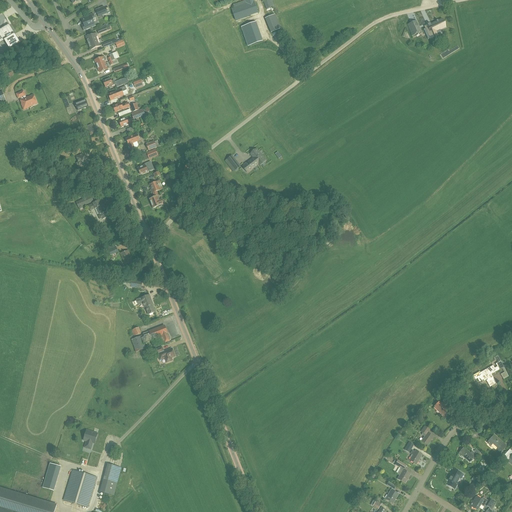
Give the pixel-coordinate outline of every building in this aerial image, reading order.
[(231,8),(235,21),(258,13),(253,0),(244,0),(246,3),(231,8)] [(265,0),(263,1),(270,18),(276,16),(274,10),(276,9),(271,0),(265,0)] [(97,14),(99,17),(103,16),(102,13),(106,11),(104,7),(100,8),(96,10),(97,14)] [(81,26),(83,31),(96,26),(94,21),(96,20),(93,14),(81,19),(83,25),(81,26)] [(442,19),(426,27),(426,28),(423,29),(425,33),(428,32),(430,38),(437,35),(436,32),(440,30),(440,29),(445,26),(442,19)] [(422,31),(418,22),(417,20),(408,25),(413,36),(420,33),(422,31)] [(9,24),(0,29),(0,43),(4,41),(9,49),(20,43),(9,24)] [(262,43),(255,24),(241,29),(247,48),(262,43)] [(97,31),(99,34),(107,31),(107,30),(111,29),(110,26),(106,27),(97,31)] [(86,38),(88,44),(97,40),(96,37),(97,36),(96,34),(97,34),(96,34),(86,38)] [(97,40),(88,44),(91,50),(101,46),(101,45),(100,43),(98,44),(97,40)] [(109,62),(112,61),(116,59),(114,53),(109,55),(110,57),(108,58),(109,62)] [(96,64),(97,66),(105,63),(104,61),(106,60),(105,57),(103,58),(103,57),(95,60),(95,61),(95,62),(95,64),(96,64)] [(105,63),(97,66),(98,69),(98,70),(99,72),(108,69),(107,69),(109,68),(108,65),(106,66),(105,63)] [(113,69),(114,73),(128,67),(127,64),(113,69)] [(116,84),(117,87),(128,83),(127,80),(122,82),(121,79),(115,82),(114,80),(111,81),(110,79),(103,81),(105,87),(108,86),(108,87),(116,84)] [(108,95),(111,101),(124,96),(121,89),(108,95)] [(20,101),(24,110),(29,108),(29,107),(37,104),(33,95),(26,98),(25,96),(23,91),(16,94),(18,99),(21,98),(22,100),(20,101)] [(75,104),(78,111),(81,110),(88,107),(86,100),(78,103),(77,103),(75,104)] [(113,106),(116,113),(125,109),(130,107),(130,106),(128,103),(122,106),(121,103),(113,106)] [(136,103),(130,106),(133,112),(139,110),(136,103)] [(131,114),(134,120),(145,115),(143,109),(131,114)] [(119,121),(121,127),(133,123),(131,119),(127,121),(126,118),(119,121)] [(128,145),(130,150),(135,149),(134,148),(138,147),(138,145),(137,142),(140,141),(137,134),(126,139),(128,145)] [(146,144),(149,151),(160,146),(158,140),(154,142),(154,141),(146,144)] [(146,153),(149,160),(158,156),(156,149),(146,153)] [(251,154),(254,158),(258,164),(264,159),(257,149),(251,154)] [(76,164),(78,168),(80,167),(88,164),(87,159),(85,160),(83,154),(76,157),(79,162),(76,164)] [(225,161),(229,166),(235,162),(231,156),(225,161)] [(254,158),(244,165),(249,171),(258,164),(254,158)] [(137,169),(140,175),(148,172),(154,169),(151,162),(145,164),(146,166),(137,169)] [(235,162),(229,166),(233,172),(239,167),(235,162)] [(149,184),(154,197),(155,197),(158,196),(159,196),(157,192),(163,189),(160,181),(149,184)] [(91,196),(77,202),(79,207),(79,209),(83,207),(82,206),(93,201),(91,196)] [(149,199),(153,208),(163,204),(161,200),(159,201),(158,196),(155,197),(154,197),(149,199)] [(102,219),(102,220),(107,218),(105,212),(107,211),(103,203),(106,202),(104,199),(98,201),(87,206),(90,211),(97,208),(100,215),(98,216),(100,220),(102,219)] [(108,250),(111,255),(118,252),(116,246),(115,244),(107,247),(108,249),(108,250)] [(128,263),(129,266),(134,264),(128,250),(121,254),(125,264),(128,263)] [(130,287),(141,289),(142,282),(131,280),(130,287)] [(146,308),(149,315),(155,312),(152,305),(153,305),(149,295),(136,300),(138,305),(141,304),(142,304),(143,307),(144,306),(145,308),(146,308)] [(167,327),(156,331),(158,337),(164,335),(166,342),(171,341),(167,327)] [(165,358),(166,363),(172,360),(171,358),(175,357),(172,349),(164,352),(162,347),(155,350),(156,354),(158,353),(160,360),(165,358)] [(486,378),(491,386),(497,383),(491,374),(498,370),(503,380),(508,377),(504,369),(507,367),(505,363),(502,364),(500,361),(501,361),(498,355),(493,358),(495,360),(496,360),(498,363),(496,364),(497,367),(495,368),(493,365),(480,373),(480,372),(473,376),(475,380),(477,379),(479,382),(486,378)] [(434,407),(445,418),(450,412),(445,407),(446,406),(443,403),(441,404),(439,402),(434,407)] [(421,441),(428,446),(434,436),(428,432),(428,433),(430,430),(425,426),(421,432),(426,435),(421,441)] [(82,429),(81,436),(83,437),(81,447),(81,446),(87,447),(86,448),(87,448),(89,438),(91,439),(93,432),(82,429)] [(495,452),(498,455),(506,446),(497,438),(495,439),(492,437),(487,443),(491,446),(493,444),(498,449),(495,452)] [(101,452),(104,442),(91,439),(90,443),(88,449),(101,452)] [(404,450),(409,453),(414,445),(409,442),(404,450)] [(459,453),(470,462),(476,455),(472,452),(470,453),(466,449),(463,447),(459,453)] [(474,451),(480,457),(483,455),(476,449),(474,451)] [(410,461),(416,464),(422,454),(416,450),(415,451),(412,450),(410,454),(413,455),(410,461)] [(98,461),(100,456),(84,452),(83,457),(98,461)] [(398,479),(405,483),(411,474),(404,470),(406,466),(398,460),(395,465),(401,469),(397,474),(400,476),(398,479)] [(50,463),(43,488),(53,490),(60,466),(50,463)] [(100,492),(112,495),(119,467),(107,464),(100,492)] [(448,485),(454,489),(457,485),(455,484),(459,478),(461,479),(463,475),(453,469),(451,472),(452,473),(448,480),(450,481),(448,485)] [(63,500),(88,508),(97,477),(72,470),(63,500)] [(495,474),(491,476),(496,485),(500,483),(495,474)] [(480,481),(476,479),(472,485),(475,487),(480,481)] [(386,499),(393,504),(399,494),(393,491),(396,486),(388,482),(387,485),(392,488),(391,490),(386,499)] [(54,511),(56,505),(0,488),(0,511),(54,511)] [(470,506),(477,511),(481,505),(484,506),(488,501),(483,498),(481,500),(476,496),(470,506)] [(493,511),(491,510),(494,504),(494,501),(490,498),(487,502),(484,508),(488,510),(485,511),(493,511)] [(373,506),(378,509),(382,503),(376,500),(375,502),(374,501),(372,505),(373,505),(373,506)]
